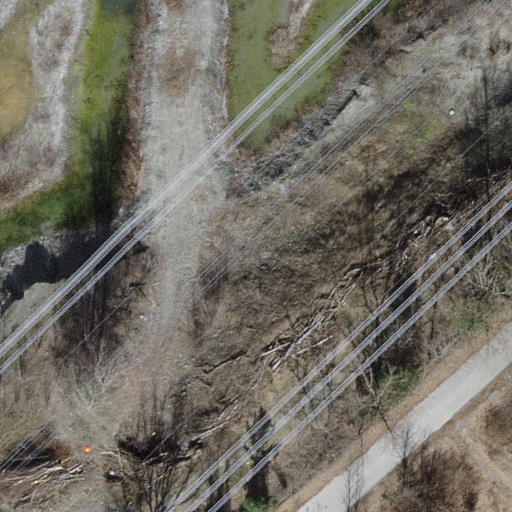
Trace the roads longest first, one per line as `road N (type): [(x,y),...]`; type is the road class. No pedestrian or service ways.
road 1 (track): [(134,511),(189,0)]
road 2 (track): [(152,511),(511,212)]
